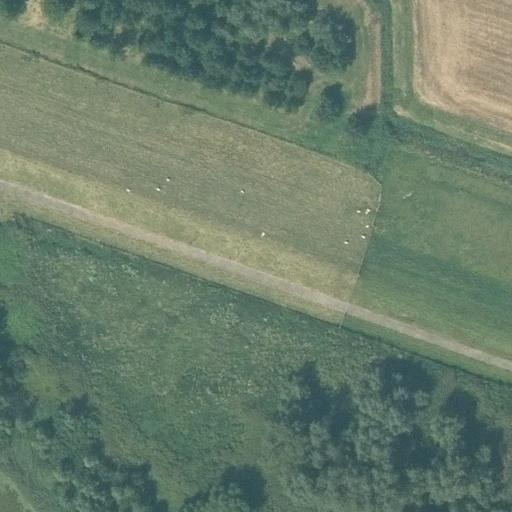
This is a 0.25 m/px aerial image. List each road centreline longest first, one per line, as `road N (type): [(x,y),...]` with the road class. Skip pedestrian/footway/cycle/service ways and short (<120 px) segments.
road 1 (track): [(0,198),(511,379)]
road 2 (track): [(511,264),(0,84)]
road 3 (track): [(511,324),(0,144)]
road 4 (track): [(402,0),(412,99),(511,140)]
road 5 (track): [(511,199),(391,169),(346,207)]
